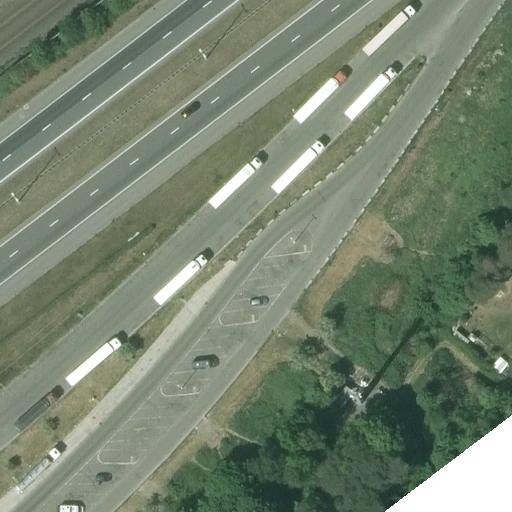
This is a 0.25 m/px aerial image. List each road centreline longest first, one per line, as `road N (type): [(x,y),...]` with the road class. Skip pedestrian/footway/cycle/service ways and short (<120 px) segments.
road 1 (motorway): [(0,269),(352,0)]
road 2 (motorway): [(227,0),(0,173)]
